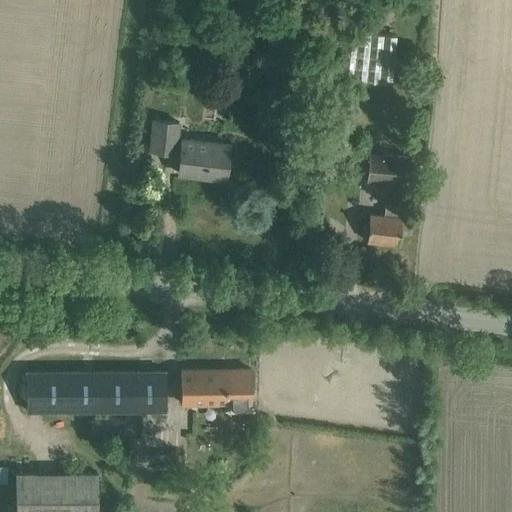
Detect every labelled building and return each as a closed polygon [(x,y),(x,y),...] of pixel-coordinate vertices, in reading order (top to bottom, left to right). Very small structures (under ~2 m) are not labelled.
[(342,29),(338,78),(389,83),(394,35),(342,29)] [(175,152),(178,121),(153,118),(149,149),(175,152)] [(227,144),(182,138),(178,172),(223,177),(227,144)] [(406,156),(366,152),(363,180),(403,184),(406,156)] [(383,201),(382,212),(370,211),(366,239),(396,243),(398,233),(409,234),(411,216),(400,215),(401,203),(383,201)] [(250,368),(179,369),(180,402),(250,402),(250,368)] [(167,410),(166,369),(26,370),(26,411),(167,410)] [(128,452),(127,480),(182,481),(182,453),(128,452)] [(96,511),(96,471),(15,471),(15,511),(96,511)]
